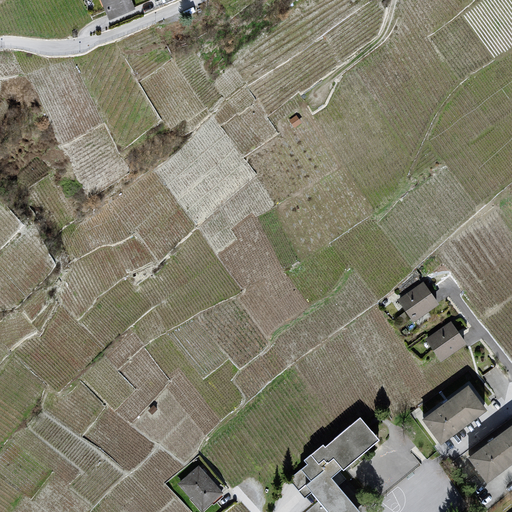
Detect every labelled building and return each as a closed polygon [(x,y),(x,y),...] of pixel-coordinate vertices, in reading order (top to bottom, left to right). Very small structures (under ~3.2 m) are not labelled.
[(134,9),(130,0),(100,0),(109,19),(134,9)] [(301,123),(296,116),(290,121),(295,127),(301,123)] [(424,281),(397,300),(412,321),(439,302),(424,281)] [(451,322),(426,339),(440,359),(465,342),(451,322)] [(421,419),(438,443),(487,407),(469,383),(421,419)] [(321,504),(311,511),(362,511),(335,478),(345,469),(380,441),(360,416),(324,445),(323,443),(302,459),(307,464),(300,470),(302,471),(290,481),(300,493),(302,492),(307,497),(312,493),(321,504)] [(511,423),(468,456),(487,482),(511,463),(511,423)] [(178,483),(202,511),(222,493),(198,466),(178,483)]
